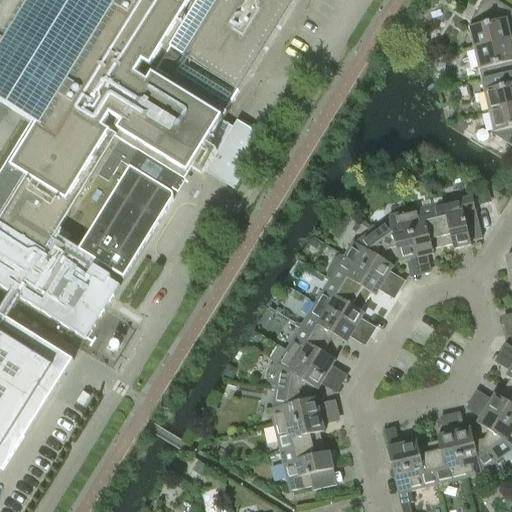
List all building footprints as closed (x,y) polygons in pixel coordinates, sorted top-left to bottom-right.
[(0,0),(0,125),(10,110),(32,123),(4,170),(0,175),(0,286),(10,293),(20,300),(86,341),(120,287),(109,280),(111,278),(96,268),(98,264),(78,251),(64,242),(69,234),(62,230),(73,212),(119,138),(139,151),(181,177),(180,179),(184,182),(209,142),(209,143),(211,141),(221,147),(234,126),(224,119),(227,114),(226,114),(238,94),(297,0),(0,0)] [(484,0),(468,25),(474,49),(511,41),(507,21),(511,12),(511,10),(494,0),(484,0)] [(481,81),(511,73),(511,45),(511,41),(474,49),(481,81)] [(489,112),(511,106),(511,73),(481,81),(489,112)] [(511,106),(489,112),(495,136),(511,146),(511,106)] [(128,171),(78,251),(98,264),(124,280),(143,249),(153,232),(173,200),(173,199),(173,198),(173,196),(173,195),(172,195),(172,194),(171,193),(175,186),(180,179),(181,177),(139,151),(127,170),(128,171)] [(490,202),(487,191),(478,193),(480,204),(490,202)] [(443,207),(433,209),(442,248),(452,246),(454,250),(471,246),(469,238),(481,236),(472,197),(443,204),(443,207)] [(432,250),(442,248),(433,209),(423,211),(422,209),(406,213),(417,259),(433,255),(432,250)] [(400,263),(417,259),(406,213),(389,217),(389,219),(375,230),(373,226),(370,228),(393,260),(399,258),(400,263)] [(353,243),(344,257),(384,282),(393,268),(389,265),(393,260),(370,228),(367,230),(369,234),(355,244),(353,243)] [(327,278),(331,282),(366,303),(371,294),(375,297),(384,282),(344,257),(340,256),(335,259),(332,263),(329,268),(327,272),(327,278)] [(324,290),(315,304),(355,329),(364,315),(360,312),(366,303),(331,282),(326,291),(324,290)] [(0,470),(3,473),(20,446),(41,412),(51,397),(64,376),(73,361),(8,320),(20,300),(10,293),(0,308),(0,470)] [(346,344),(355,329),(315,304),(306,319),(308,320),(303,329),(337,350),(342,342),(346,344)] [(331,359),(337,350),(303,329),(297,338),(295,337),(286,351),(326,376),(335,362),(331,359)] [(254,333),(251,339),(254,341),(259,340),(261,336),(254,333)] [(271,385),(277,389),(310,394),(313,389),(317,391),(326,376),(286,351),(278,346),(269,361),(274,364),(270,367),(268,372),(267,377),(268,381),(271,385)] [(228,367),(224,374),(226,375),(232,379),(234,375),(233,369),(231,368),(228,367)] [(311,400),(310,394),(277,389),(272,388),(271,391),(275,392),(272,409),(270,410),(274,427),(320,416),(316,399),(311,400)] [(495,395),(486,410),(511,426),(511,393),(505,389),(499,398),(495,395)] [(209,406),(201,419),(210,424),(217,411),(209,406)] [(481,427),(478,433),(500,464),(503,462),(501,459),(511,450),(511,426),(486,410),(477,425),(481,427)] [(324,433),(320,416),(274,427),(278,443),(280,443),(283,453),(322,444),(319,434),(324,433)] [(438,486),(437,483),(435,474),(430,455),(429,448),(428,444),(427,440),(399,446),(395,428),(383,431),(388,449),(389,457),(391,464),(393,472),(396,484),(398,495),(402,511),(411,511),(409,504),(413,503),(410,492),(411,492),(425,489),(438,486)] [(498,466),(500,464),(478,433),(471,434),(470,429),(454,433),(464,479),(481,475),(481,473),(495,463),(498,466)] [(448,483),(464,479),(454,433),(437,437),(438,442),(428,444),(429,448),(430,455),(435,474),(437,483),(447,481),(448,483)] [(322,444),(283,453),(285,463),(283,464),(290,493),(313,487),(310,476),(333,470),(329,453),(324,454),(322,444)] [(0,497),(0,511),(16,511),(19,509),(0,497)]
